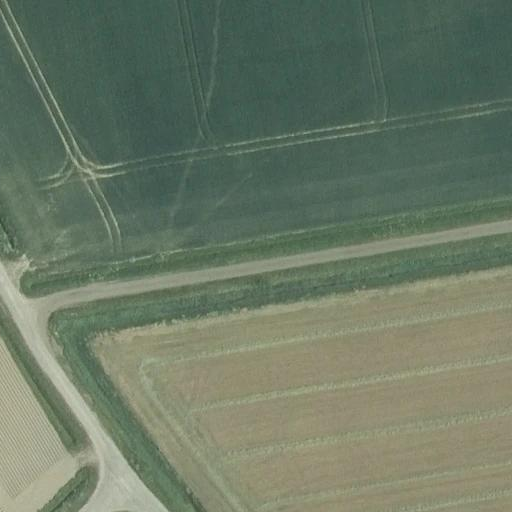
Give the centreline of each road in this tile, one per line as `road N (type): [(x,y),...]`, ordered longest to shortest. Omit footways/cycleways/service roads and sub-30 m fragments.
road 1 (track): [(24,312),(511,230)]
road 2 (unclassified): [(124,481),(0,262)]
